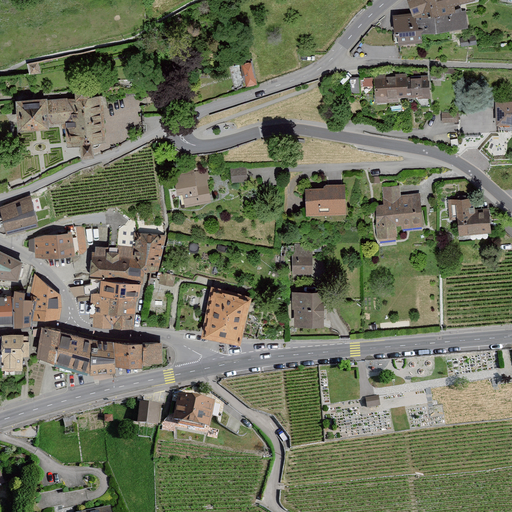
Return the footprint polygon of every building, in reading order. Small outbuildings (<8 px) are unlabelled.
[(477,0),(409,0),(415,15),(423,41),(471,32),(466,6),(478,3),(477,0)] [(423,41),(415,15),(393,18),(399,43),(423,41)] [(251,63),(243,65),(247,86),(256,84),(251,63)] [(428,79),(410,80),(411,95),(419,95),(419,97),(429,97),(428,79)] [(410,80),(376,82),(377,101),(399,100),(399,96),(411,95),(410,80)] [(47,99),(14,101),(16,130),(19,129),(59,127),(64,126),(66,148),(81,146),(82,158),(96,157),(95,145),(108,144),(105,98),(90,99),(89,86),(75,87),(76,101),(47,103),(47,99)] [(511,101),(495,102),(496,126),(511,125),(511,101)] [(458,122),(458,113),(442,113),(442,122),(458,122)] [(208,169),(174,177),(182,210),(215,203),(208,169)] [(248,171),(231,172),(231,186),(248,185),(248,171)] [(374,202),(378,235),(397,233),(397,228),(424,224),(420,192),(401,194),(400,184),(382,186),(383,201),(374,202)] [(306,190),(306,213),(345,212),(345,185),(326,186),(326,189),(306,190)] [(30,198),(0,206),(0,209),(7,234),(38,225),(30,198)] [(473,199),(448,201),(450,224),(459,223),(461,238),(494,235),(491,210),(474,211),(473,199)] [(167,233),(135,231),(133,248),(95,242),(90,274),(144,281),(146,266),(152,266),(158,269),(167,233)] [(74,232),(34,233),(35,257),(75,255),(74,232)] [(293,244),(293,274),(312,274),(312,244),(293,244)] [(0,272),(19,276),(24,255),(0,245),(0,272)] [(176,276),(161,273),(159,283),(174,286),(176,276)] [(59,293),(37,279),(35,318),(58,318),(59,293)] [(139,283),(102,281),(100,293),(93,294),(91,316),(95,317),(95,321),(135,325),(137,298),(139,283)] [(27,286),(16,286),(16,317),(35,316),(35,292),(27,293),(27,286)] [(252,298),(211,289),(203,331),(244,339),(252,298)] [(12,291),(0,291),(0,319),(13,319),(12,291)] [(323,292),(292,293),(292,311),(295,311),(295,327),(324,327),(323,292)] [(43,328),(37,360),(55,363),(60,332),(43,328)] [(93,341),(60,332),(55,363),(91,370),(93,341)] [(30,335),(1,335),(1,371),(23,371),(23,357),(30,357),(30,335)] [(91,373),(114,370),(114,367),(114,343),(93,341),(91,370),(91,373)] [(142,367),(142,344),(114,343),(114,367),(142,368),(142,367)] [(163,365),(162,345),(142,344),(142,367),(163,365)] [(219,397),(182,388),(175,417),(212,426),(219,397)] [(378,395),(366,398),(367,406),(380,404),(378,395)] [(141,399),(139,420),(160,422),(161,401),(141,399)] [(113,511),(111,503),(77,511),(76,511),(113,511)]
